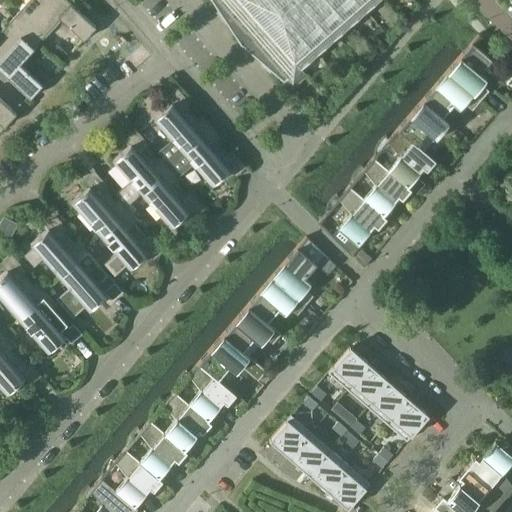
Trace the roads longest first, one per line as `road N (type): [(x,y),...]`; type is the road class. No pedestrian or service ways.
road 1 (residential): [(0,498),(295,165)]
road 2 (residential): [(166,511),(366,283)]
road 3 (residential): [(0,205),(169,51)]
road 4 (residential): [(366,283),(506,120)]
road 5 (residential): [(295,165),(289,126),(179,0)]
road 6 (residential): [(169,51),(258,151),(295,165)]
road 7 (residential): [(478,404),(366,283)]
road 8 (residential): [(390,511),(478,404)]
